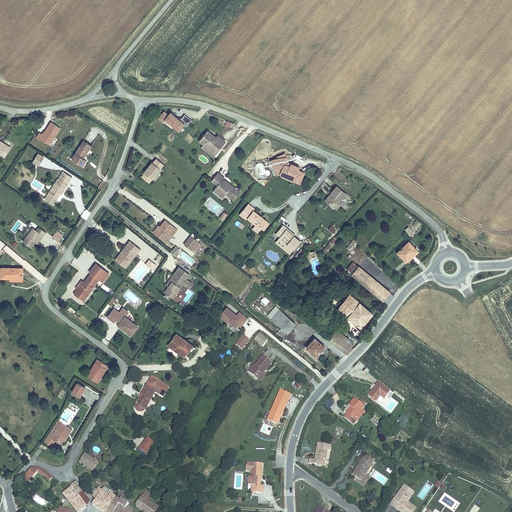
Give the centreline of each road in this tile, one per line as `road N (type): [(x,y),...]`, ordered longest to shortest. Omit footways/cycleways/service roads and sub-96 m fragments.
road 1 (unclassified): [(65,468),(122,366),(51,308),(45,287),(117,176),(140,103)]
road 2 (tertiary): [(289,472),(306,410),(407,288),(436,272)]
road 3 (unclassified): [(335,157),(199,103),(140,103)]
road 4 (unclassified): [(446,253),(429,219),(335,157)]
